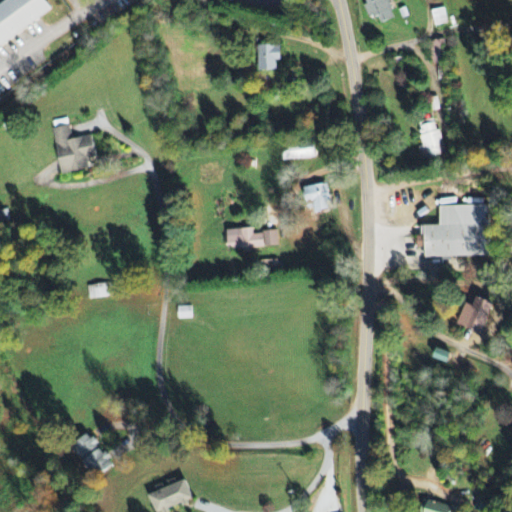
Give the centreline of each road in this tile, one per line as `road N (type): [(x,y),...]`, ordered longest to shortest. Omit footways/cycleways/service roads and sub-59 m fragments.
road 1 (tertiary): [(363,511),(357,452),(367,229),(361,125),(335,0)]
road 2 (residential): [(359,417),(291,442),(204,441),(111,423)]
